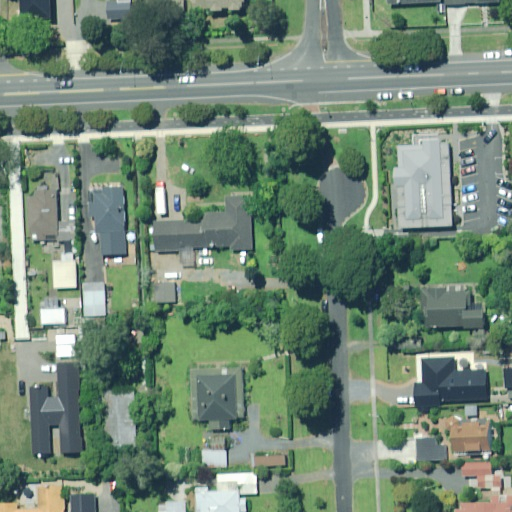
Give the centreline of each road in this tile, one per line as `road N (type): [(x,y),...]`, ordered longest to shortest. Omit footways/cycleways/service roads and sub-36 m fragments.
road 1 (residential): [(337,170),(331,218),(345,511)]
road 2 (secondary): [(247,84),(0,96)]
road 3 (secondary): [(511,72),(331,80)]
road 4 (residential): [(337,170),(309,102),(247,84)]
